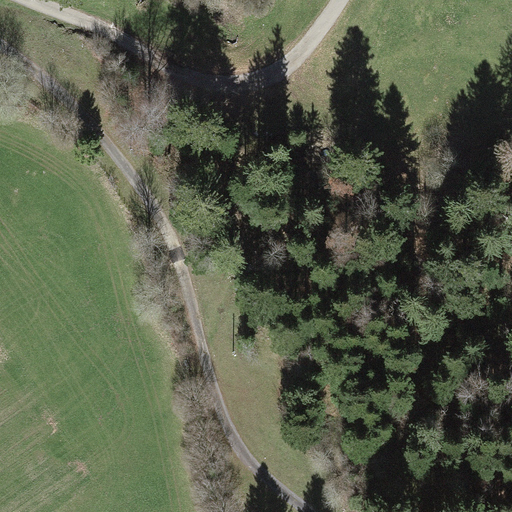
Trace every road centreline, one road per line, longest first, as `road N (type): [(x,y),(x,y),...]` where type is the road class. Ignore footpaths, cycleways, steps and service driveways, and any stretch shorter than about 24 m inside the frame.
road 1 (track): [(0,44),(90,123),(148,193),(173,238),(220,404),(263,470),(306,511)]
road 2 (track): [(33,0),(197,78),(250,81),(293,59),(335,0)]
